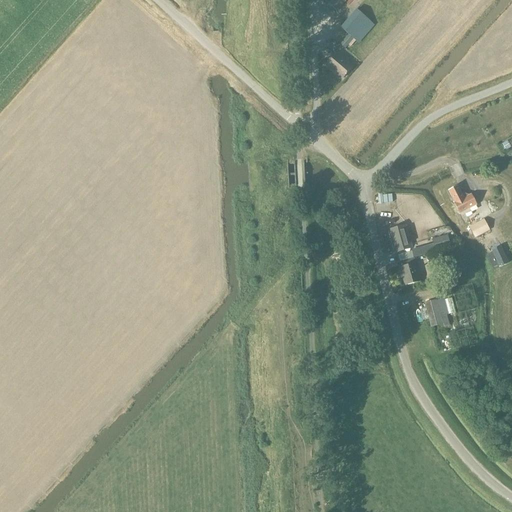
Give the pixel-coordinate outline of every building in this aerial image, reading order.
[(323,0),(336,11),(345,0),(323,0)] [(340,28),(348,34),(353,38),(355,40),(371,21),(355,9),(340,28)] [(353,38),(348,34),(340,44),(345,48),(353,38)] [(347,74),(347,73),(352,67),(335,53),(325,65),(342,79),(345,75),(346,75),(347,74)] [(448,190),(455,203),(454,203),(459,212),(465,208),(466,210),(476,204),(471,195),(463,199),(457,186),(448,190)] [(341,201),(332,209),(335,212),(344,204),(341,201)] [(469,217),(461,222),(464,228),(472,223),(469,217)] [(484,219),(469,227),(474,238),(489,230),(484,219)] [(410,247),(405,227),(389,231),(395,251),(410,247)] [(432,240),(435,250),(450,246),(446,235),(432,240)] [(410,246),(414,258),(432,253),(428,241),(410,246)] [(500,246),(508,263),(511,261),(511,242),(511,241),(500,246)] [(492,250),(499,267),(508,263),(500,246),(492,250)] [(398,263),(404,285),(420,281),(414,259),(398,263)] [(442,299),(424,303),(431,327),(442,324),(440,316),(446,315),(442,299)]
